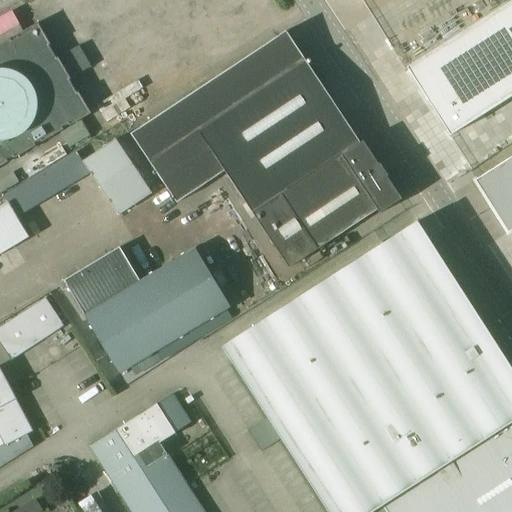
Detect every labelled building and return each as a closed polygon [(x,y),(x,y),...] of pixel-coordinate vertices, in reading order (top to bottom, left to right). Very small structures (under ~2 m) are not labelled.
[(511,0),(406,68),(449,137),(511,97),(511,0)] [(0,18),(0,37),(20,29),(14,13),(0,18)] [(0,166),(9,161),(39,143),(60,131),(70,147),(90,135),(80,119),(91,112),(78,91),(76,92),(69,80),(71,79),(91,67),(78,46),(59,58),(56,59),(50,49),(49,47),(50,47),(52,46),(39,24),(0,46),(0,166)] [(362,141),(359,142),(304,59),(285,32),(130,134),(176,203),(224,171),(252,213),(288,268),(299,262),(376,211),(379,214),(401,200),(394,189),(362,141)] [(91,174),(118,216),(151,194),(115,140),(82,162),(91,174)] [(76,153),(4,197),(8,204),(17,218),(91,174),(82,162),(76,153)] [(511,157),(475,181),(509,234),(511,231),(511,157)] [(12,173),(0,179),(0,194),(19,184),(12,173)] [(8,204),(0,209),(0,255),(29,238),(17,218),(8,204)] [(511,511),(511,372),(415,223),(222,347),(327,511),(511,511)] [(229,307),(194,248),(139,282),(119,247),(64,280),(84,314),(119,373),(229,307)] [(43,299),(0,326),(0,366),(62,327),(43,299)] [(0,432),(6,444),(31,430),(0,371),(0,432)] [(132,511),(203,511),(160,444),(191,424),(173,395),(91,448),(132,511)] [(34,499),(12,511),(39,511),(42,511),(34,499)]
